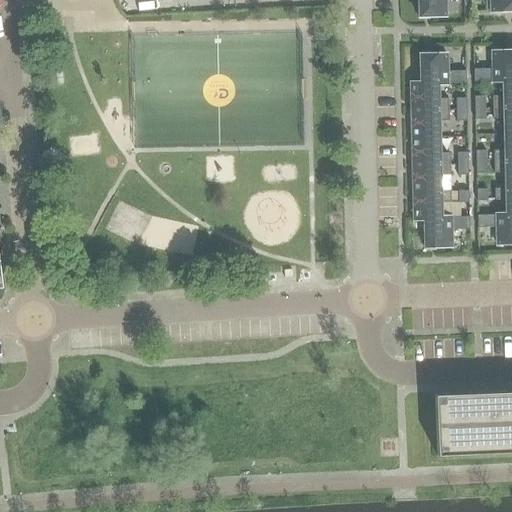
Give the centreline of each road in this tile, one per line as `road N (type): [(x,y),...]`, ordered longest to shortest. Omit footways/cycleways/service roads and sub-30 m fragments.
road 1 (residential): [(32,320),(367,300)]
road 2 (residential): [(367,300),(359,0)]
road 3 (residential): [(32,320),(10,77)]
road 4 (residential): [(367,300),(511,293)]
